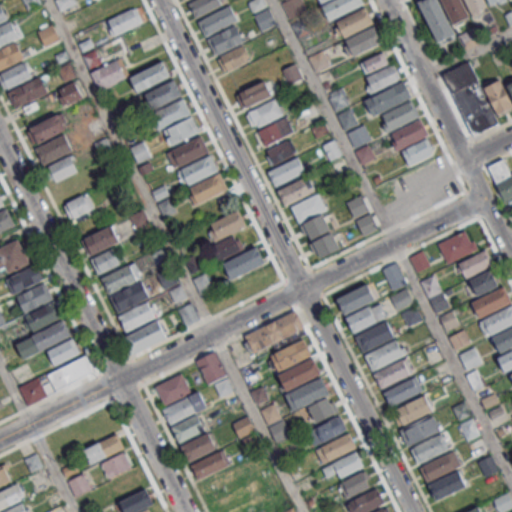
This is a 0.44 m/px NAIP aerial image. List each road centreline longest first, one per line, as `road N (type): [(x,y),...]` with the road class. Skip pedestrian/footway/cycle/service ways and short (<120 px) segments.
road 1 (residential): [(413,511),(158,0)]
road 2 (residential): [(0,441),(482,199)]
road 3 (residential): [(0,134),(187,511)]
road 4 (residential): [(511,253),(387,0)]
